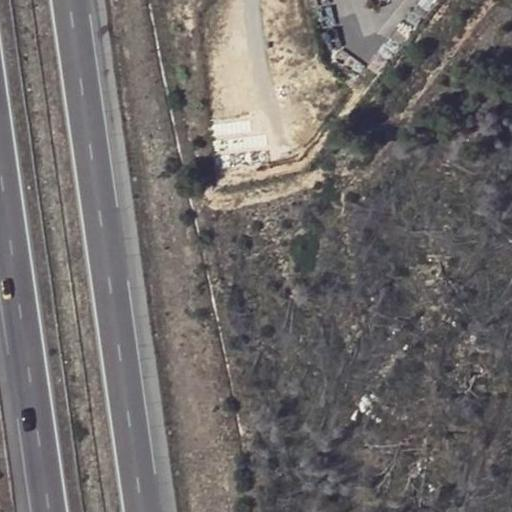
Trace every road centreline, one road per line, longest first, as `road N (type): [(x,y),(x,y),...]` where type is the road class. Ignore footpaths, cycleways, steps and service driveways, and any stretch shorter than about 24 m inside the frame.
road 1 (motorway): [(140,511),(68,0)]
road 2 (motorway): [(0,201),(45,511)]
